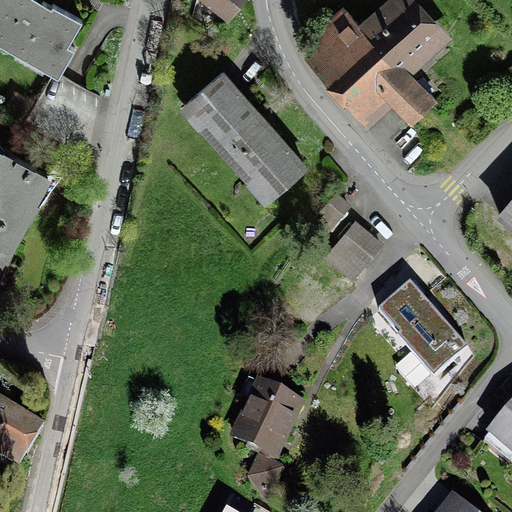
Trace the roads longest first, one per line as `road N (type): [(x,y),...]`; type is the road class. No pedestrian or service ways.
road 1 (residential): [(152,0),(69,361)]
road 2 (residential): [(269,0),(269,19),(299,87),(425,224)]
road 3 (residential): [(69,361),(44,511)]
road 4 (residential): [(425,224),(511,326)]
road 5 (residential): [(511,134),(425,224)]
